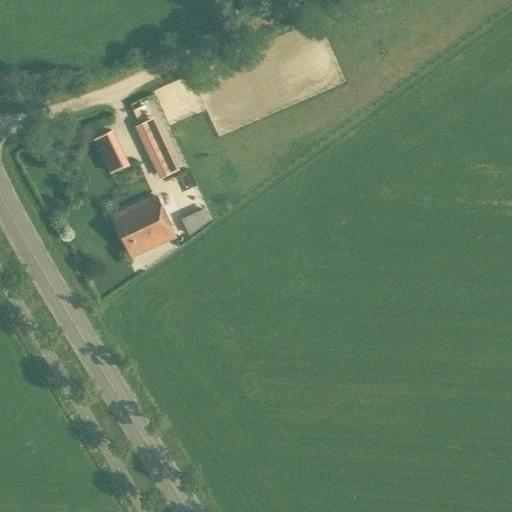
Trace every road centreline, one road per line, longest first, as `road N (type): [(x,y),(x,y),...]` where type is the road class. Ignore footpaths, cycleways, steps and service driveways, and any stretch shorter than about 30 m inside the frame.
road 1 (secondary): [(189,511),(0,186)]
road 2 (track): [(324,0),(0,127)]
